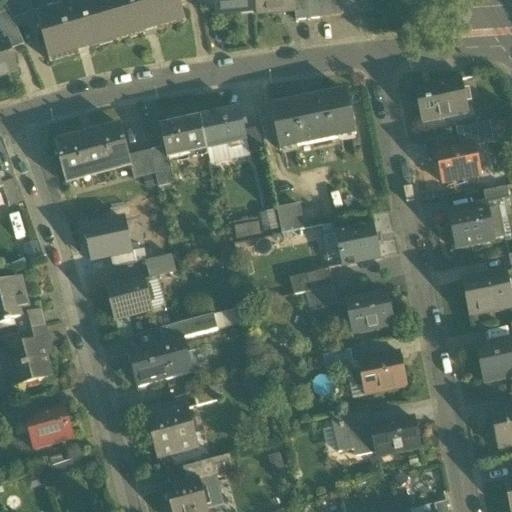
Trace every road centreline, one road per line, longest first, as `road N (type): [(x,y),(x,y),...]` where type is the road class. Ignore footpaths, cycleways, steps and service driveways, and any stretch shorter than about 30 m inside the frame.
road 1 (residential): [(377,54),(470,511)]
road 2 (residential): [(27,117),(131,511)]
road 3 (residential): [(27,117),(162,85),(377,54)]
road 4 (residential): [(377,54),(511,46)]
